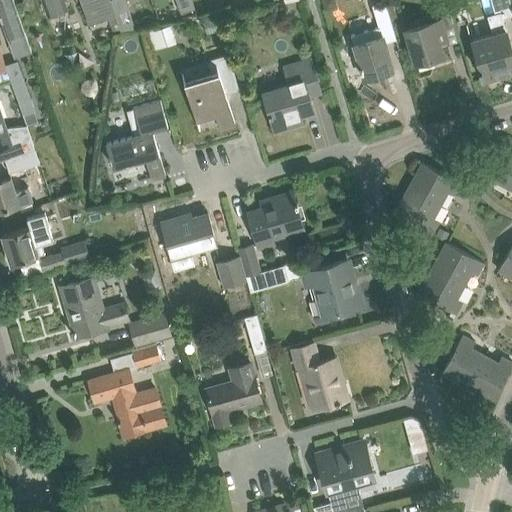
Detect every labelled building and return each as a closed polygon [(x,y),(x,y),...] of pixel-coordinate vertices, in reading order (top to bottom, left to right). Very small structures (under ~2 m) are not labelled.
[(14,0),(0,0),(0,15),(8,38),(14,54),(31,48),(25,31),(14,0)] [(42,0),(48,16),(67,9),(64,0),(80,0),(89,24),(108,17),(114,34),(123,32),(111,0),(42,0)] [(125,0),(111,0),(123,32),(136,28),(125,0)] [(192,0),(177,0),(182,12),(195,8),(192,0)] [(370,0),(375,16),(389,12),(385,0),(370,0)] [(439,16),(406,26),(411,43),(416,62),(444,54),(439,41),(447,39),(443,28),(455,24),(449,5),(447,0),(434,0),(438,12),(439,16)] [(491,0),(496,13),(487,16),(494,40),(474,46),(481,69),(480,69),(481,73),(482,73),(484,80),(511,71),(511,47),(503,18),(511,14),(511,8),(509,0),(491,0)] [(362,70),(365,78),(393,69),(380,26),(366,30),(369,39),(354,44),(361,66),(360,66),(361,71),(362,70)] [(0,81),(11,78),(7,68),(0,48),(0,81)] [(186,83),(196,115),(197,120),(216,114),(220,128),(236,123),(230,106),(226,92),(239,88),(229,54),(209,60),(214,75),(186,83)] [(288,83),(263,91),(272,123),(300,115),(314,110),(307,84),(318,81),(311,57),(292,63),(283,66),(288,83)] [(17,60),(6,64),(7,68),(11,78),(14,87),(23,112),(34,108),(25,83),(18,64),(17,60)] [(134,134),(107,142),(107,144),(112,161),(114,166),(145,157),(150,171),(152,180),(166,175),(153,130),(168,126),(163,107),(161,99),(160,99),(134,106),(134,107),(127,109),(134,134)] [(0,146),(7,144),(11,156),(36,146),(27,123),(5,126),(0,112),(0,146)] [(511,139),(504,136),(483,173),(509,188),(511,182),(511,139)] [(39,163),(35,149),(6,159),(10,172),(39,163)] [(441,204),(448,191),(454,194),(461,181),(423,161),(409,187),(441,204)] [(15,189),(11,176),(0,179),(0,209),(33,200),(29,185),(15,189)] [(395,213),(433,233),(440,220),(435,217),(441,204),(409,187),(395,213)] [(278,203),(249,212),(259,245),(273,240),(272,234),(303,225),(297,205),(299,204),(298,200),(296,201),(293,192),(276,197),(278,203)] [(21,229),(2,235),(10,263),(30,258),(40,255),(37,244),(54,239),(45,211),(27,216),(30,227),(21,229)] [(216,242),(215,240),(216,239),(211,220),(210,220),(208,214),(192,219),(190,214),(163,222),(173,258),(191,253),(190,249),(216,242)] [(84,240),(60,247),(61,253),(40,259),(44,270),(66,263),(65,262),(88,254),(84,240)] [(484,262),(447,241),(432,267),(465,284),(472,271),(477,275),(484,262)] [(511,244),(498,269),(511,276),(511,244)] [(240,249),(247,273),(260,269),(252,245),(240,249)] [(217,262),(224,285),(247,278),(240,255),(217,262)] [(309,301),(314,318),(325,315),(359,305),(345,259),(309,269),(306,256),(260,269),(247,273),(252,290),(303,275),(306,285),(309,284),(314,299),(309,301)] [(463,300),(458,297),(465,284),(432,267),(418,293),(456,313),(463,300)] [(102,309),(93,276),(64,284),(71,307),(68,308),(75,330),(72,331),(73,334),(76,334),(76,335),(108,326),(107,324),(128,318),(124,303),(102,309)] [(137,344),(171,334),(166,315),(131,325),(137,344)] [(256,355),(268,352),(258,315),(246,318),(256,355)] [(442,372),(468,386),(485,354),(472,347),(476,341),(463,334),(442,372)] [(332,357),(320,360),(315,341),(292,347),(298,367),(301,367),(312,409),(349,398),(344,381),(339,382),(332,357)] [(137,367),(162,360),(158,345),(133,352),(137,367)] [(498,361),(485,354),(468,386),(494,401),(511,366),(511,361),(501,356),(498,361)] [(251,357),(227,364),(232,381),(207,388),(217,423),(230,419),(227,409),(261,400),(256,382),(259,381),(251,357)] [(125,436),(166,424),(160,404),(155,385),(135,391),(135,390),(136,389),(130,368),(89,380),(95,401),(113,396),(120,419),(118,419),(119,423),(121,422),(125,436)] [(403,418),(412,449),(425,445),(422,433),(423,433),(418,414),(403,418)] [(364,440),(318,453),(331,502),(341,499),(360,494),(357,482),(374,477),(364,440)] [(290,502),(256,511),(293,511),(294,511),(293,511),(290,502)] [(314,511),(334,511),(331,502),(313,507),(314,511)]
